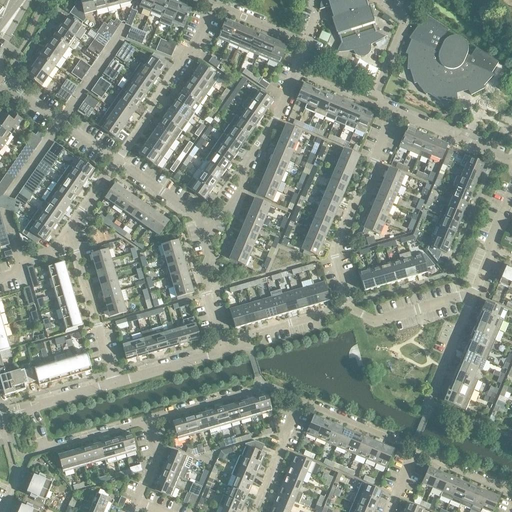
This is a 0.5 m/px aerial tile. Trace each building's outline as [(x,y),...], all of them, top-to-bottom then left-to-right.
[(86,19),(84,14),(96,11),(92,0),(78,0),(70,13),(83,23),(86,19)] [(105,0),(92,0),(96,11),(107,8),(105,0)] [(142,0),(139,7),(150,12),(155,0),(142,0)] [(155,0),(150,12),(162,17),(168,0),(155,0)] [(168,0),(162,17),(159,22),(170,27),(173,21),(180,4),(169,0),(168,0)] [(345,52),(354,50),(355,53),(358,55),(360,56),(364,55),(367,53),(369,51),(369,48),(369,45),(378,41),(386,36),(385,36),(384,36),(376,32),(365,0),(322,0),(321,1),(321,3),(320,4),(320,6),(320,8),(320,9),(319,10),(330,7),(341,43),(337,52),(335,52),(335,53),(345,52)] [(511,0),(494,0),(495,1),(498,2),(511,8),(511,0)] [(413,15),(419,7),(412,2),(406,11),(413,15)] [(180,4),(173,21),(184,26),(191,9),(180,4)] [(411,40),(405,54),(408,55),(407,69),(410,70),(414,84),(417,83),(426,95),(428,93),(440,101),(442,99),(456,102),(457,100),(456,93),(468,90),(471,95),(484,88),(483,86),(493,75),(491,73),(498,62),(476,48),(470,56),(467,54),(467,52),(468,50),(468,47),(467,45),(466,43),(465,41),(463,39),(462,38),(460,37),(457,36),(455,36),(453,36),(451,36),(448,37),(446,38),(445,40),(442,38),(448,30),(425,15),(409,38),(411,40)] [(67,16),(60,27),(75,37),(82,27),(67,16)] [(111,20),(107,25),(116,31),(119,26),(114,22),(111,20)] [(226,20),(218,38),(228,43),(236,25),(226,20)] [(107,25),(104,30),(112,36),(116,31),(107,25)] [(228,43),(238,47),(246,29),(236,25),(228,43)] [(60,27),(53,37),(69,47),(75,37),(60,27)] [(131,27),(128,33),(144,39),(146,33),(142,31),(131,27)] [(246,29),(238,47),(248,51),(256,33),(246,29)] [(112,36),(104,30),(100,36),(108,41),(112,36)] [(328,43),(331,35),(322,31),(318,39),(328,43)] [(137,43),(141,45),(144,39),(128,33),(126,38),(137,43)] [(248,51),(258,55),(266,37),(256,33),(248,51)] [(53,37),(46,46),(62,57),(69,47),(53,37)] [(258,55),(268,60),(276,41),(266,37),(258,55)] [(94,40),(91,45),(96,49),(101,52),(104,48),(94,40)] [(268,60),(279,64),(286,46),(276,41),(268,60)] [(46,46),(40,56),(55,67),(62,57),(46,46)] [(40,56),(33,66),(48,77),(55,67),(40,56)] [(151,57),(145,66),(144,66),(159,76),(165,67),(151,57)] [(208,62),(217,68),(220,63),(212,57),(208,62)] [(140,63),(134,72),(139,75),(153,85),(159,76),(144,66),(145,66),(140,63)] [(200,65),(194,74),(212,87),(219,77),(200,65)] [(26,76),(41,87),(48,77),(33,66),(26,76)] [(134,72),(128,81),(146,94),(153,85),(139,75),(134,72)] [(248,77),(258,84),(261,78),(258,76),(256,78),(251,73),(248,77)] [(194,74),(188,83),(206,96),(212,87),(194,74)] [(243,77),(238,85),(235,89),(239,91),(242,87),(241,87),(244,82),(245,83),(247,79),(243,77)] [(266,89),(269,84),(261,78),(258,84),(266,89)] [(128,81),(122,90),(140,102),(146,94),(128,81)] [(188,83),(182,92),(196,102),(200,105),(206,96),(188,83)] [(296,100),(306,104),(307,104),(313,89),(303,84),(296,100)] [(74,92),(69,88),(66,92),(61,88),(55,96),(65,104),(74,92)] [(323,93),(313,89),(307,104),(306,104),(304,109),(314,114),(323,93)] [(122,90),(116,99),(134,111),(140,102),(122,90)] [(258,91),(252,101),(266,111),(273,101),(258,91)] [(190,111),(190,110),(194,113),(200,105),(196,102),(182,92),(176,101),(190,111)] [(333,97),(323,93),(314,114),(324,118),(333,97)] [(333,97),(324,118),(334,122),(343,101),(333,97)] [(242,107),(246,110),(260,119),(266,111),(252,101),(248,98),(242,107)] [(128,120),(134,111),(116,99),(110,108),(128,120)] [(176,101),(169,110),(188,122),(194,113),(190,110),(190,111),(176,101)] [(343,101),(334,122),(344,126),(353,105),(343,101)] [(353,105),(344,126),(354,130),(363,109),(353,105)] [(122,129),(128,120),(110,108),(104,116),(122,129)] [(365,134),(373,114),(363,109),(354,130),(365,134)] [(169,110),(163,118),(182,131),(188,122),(169,110)] [(240,118),(254,128),(260,119),(246,110),(240,118)] [(6,116),(1,112),(0,113),(0,126),(11,135),(22,120),(10,111),(6,116)] [(115,138),(122,129),(104,116),(97,126),(115,138)] [(236,116),(234,118),(229,124),(234,127),(248,137),(254,128),(240,118),(240,119),(236,116)] [(176,140),(182,131),(163,118),(157,127),(176,140)] [(229,124),(223,133),(242,146),(248,137),(234,127),(229,124)] [(302,131),(286,125),(281,135),(297,142),(302,131)] [(0,141),(5,145),(11,135),(0,126),(0,141)] [(169,149),(176,140),(157,127),(151,136),(169,149)] [(409,152),(417,132),(407,128),(398,147),(409,152)] [(42,140),(41,139),(44,135),(40,132),(37,137),(32,133),(24,144),(34,151),(42,140)] [(417,132),(409,152),(419,156),(427,136),(417,132)] [(223,133),(217,142),(235,155),(242,146),(223,133)] [(281,135),(277,145),(293,152),(297,142),(281,135)] [(163,158),(169,149),(151,136),(145,145),(163,158)] [(427,136),(419,156),(429,160),(431,156),(437,140),(427,136)] [(447,145),(437,140),(431,156),(441,160),(447,145)] [(54,142),(49,150),(48,151),(58,158),(64,149),(54,142)] [(217,142),(211,151),(229,164),(235,155),(217,142)] [(145,145),(139,154),(157,167),(163,158),(145,145)] [(277,145),(273,155),(289,162),(293,152),(277,145)] [(359,156),(343,149),(339,159),(355,166),(359,156)] [(48,151),(47,153),(41,162),(51,169),(58,158),(48,151)] [(223,173),(229,164),(211,151),(205,160),(223,173)] [(273,155),(269,165),(285,172),(289,162),(273,155)] [(480,174),(484,164),(465,156),(460,166),(465,168),(480,174)] [(335,169),(351,176),(355,166),(339,159),(335,169)] [(87,179),(89,176),(91,177),(95,172),(94,170),(79,160),(73,169),(87,179)] [(217,182),(223,173),(205,160),(199,169),(217,182)] [(46,176),(50,170),(51,169),(41,162),(36,169),(46,176)] [(269,165),(265,175),(280,182),(285,172),(269,165)] [(81,188),(82,187),(87,179),(73,169),(69,166),(63,175),(81,188)] [(330,179),(331,179),(347,186),(351,176),(335,169),(330,167),(326,177),(331,179),(330,179)] [(384,178),(400,185),(405,175),(389,168),(384,178)] [(475,184),(480,174),(465,168),(460,177),(460,178),(475,184)] [(36,169),(35,171),(29,179),(38,186),(46,176),(36,169)] [(211,191),(217,182),(199,169),(192,178),(211,191)] [(80,194),(83,189),(82,187),(81,188),(63,175),(57,184),(75,196),(78,193),(80,194)] [(265,175),(260,185),(276,191),(280,182),(265,175)] [(471,194),(475,184),(460,178),(460,177),(457,176),(452,186),(456,188),(456,187),(471,194)] [(186,187),(190,190),(204,200),(211,191),(192,178),(186,187)] [(380,188),(396,195),(400,185),(384,178),(380,188)] [(33,194),(37,188),(38,186),(29,179),(23,187),(33,194)] [(331,179),(326,189),(342,196),(347,186),(331,179)] [(57,184),(50,192),(69,205),(75,196),(57,184)] [(105,198),(114,204),(124,190),(115,184),(105,198)] [(256,195),(272,202),(276,191),(260,185),(256,195)] [(23,187),(22,189),(18,194),(28,201),(33,194),(23,187)] [(467,204),(471,194),(456,187),(456,188),(452,197),(467,204)] [(376,198),(392,205),(396,195),(380,188),(376,198)] [(326,189),(322,199),(338,206),(342,196),(326,189)] [(114,204),(123,211),(133,196),(124,190),(114,204)] [(50,192),(44,202),(48,204),(63,214),(69,205),(50,192)] [(18,194),(14,200),(17,200),(15,206),(19,207),(20,203),(25,206),(28,201),(18,194)] [(123,211),(132,217),(142,202),(133,196),(123,211)] [(1,208),(7,210),(11,198),(5,197),(3,203),(1,208)] [(448,207),(463,214),(467,204),(452,197),(448,207)] [(13,212),(15,206),(17,200),(14,200),(11,198),(7,210),(13,212)] [(372,208),(388,215),(392,205),(376,198),(372,208)] [(270,205),(254,199),(250,209),(266,216),(270,205)] [(322,199),(318,209),(334,216),(338,206),(322,199)] [(416,209),(420,211),(424,201),(420,199),(416,209)] [(132,217),(141,223),(150,209),(142,202),(132,217)] [(48,204),(42,213),(57,223),(59,224),(63,218),(61,217),(63,214),(48,204)] [(444,206),(440,215),(444,217),(459,224),(463,214),(448,207),(444,206)] [(368,218),(384,225),(388,215),(372,208),(368,218)] [(141,223),(149,229),(159,215),(150,209),(141,223)] [(250,209),(246,219),(262,226),(266,216),(250,209)] [(318,209),(314,219),(330,226),(334,216),(318,209)] [(38,210),(32,219),(51,232),(57,223),(42,213),(38,210)] [(169,221),(159,215),(149,229),(159,235),(169,221)] [(435,226),(454,234),(459,224),(444,217),(440,215),(435,226)] [(384,225),(368,218),(363,228),(364,229),(362,233),(367,235),(369,231),(379,235),(384,225)] [(32,219),(29,224),(22,233),(26,236),(37,244),(40,239),(44,241),(45,241),(47,241),(50,236),(49,235),(51,232),(32,219)] [(242,229),(258,236),(262,226),(246,219),(242,229)] [(314,219),(310,229),(326,236),(330,226),(314,219)] [(407,229),(411,230),(415,221),(411,219),(407,229)] [(454,234),(435,226),(431,236),(433,236),(450,244),(454,234)] [(238,239),(253,246),(258,236),(242,229),(238,239)] [(310,229),(306,239),(321,246),(326,236),(310,229)] [(369,244),(376,242),(374,235),(367,237),(369,244)] [(446,254),(450,244),(433,236),(427,250),(437,262),(441,252),(446,254)] [(238,239),(233,249),(249,255),(253,246),(238,239)] [(317,256),(321,246),(306,239),(301,249),(317,256)] [(181,251),(178,240),(161,245),(164,256),(181,251)] [(91,254),(94,265),(111,260),(108,249),(91,254)] [(245,266),(249,255),(233,249),(229,259),(245,266)] [(164,256),(167,266),(184,261),(181,251),(164,256)] [(406,279),(416,276),(410,254),(410,252),(399,256),(400,260),(406,279)] [(422,254),(412,256),(412,253),(410,254),(416,276),(427,273),(426,268),(434,266),(424,254),(422,255),(422,254)] [(94,265),(97,275),(114,270),(111,260),(94,265)] [(390,263),(395,282),(406,279),(400,260),(390,263)] [(167,266),(170,277),(187,272),(184,261),(167,266)] [(48,267),(51,278),(67,273),(64,262),(54,265),(53,265),(52,265),(51,265),(50,265),(49,266),(49,267),(48,267)] [(380,266),(385,285),(395,282),(390,263),(380,266)] [(369,269),(375,288),(385,285),(380,266),(369,269)] [(509,288),(510,286),(509,286),(511,279),(511,267),(510,270),(505,268),(498,284),(509,288)] [(375,288),(369,269),(358,272),(364,291),(375,288)] [(97,275),(100,286),(117,281),(114,270),(97,275)] [(170,277),(173,287),(190,282),(187,272),(170,277)] [(51,278),(54,288),(70,283),(67,273),(51,278)] [(100,286),(103,296),(120,291),(117,281),(100,286)] [(173,287),(177,298),(193,293),(190,282),(173,287)] [(329,301),(324,282),(313,285),(318,304),(329,301)] [(54,288),(57,299),(74,294),(70,283),(54,288)] [(313,285),(303,288),(308,307),(318,304),(313,285)] [(34,304),(29,286),(23,288),(28,306),(34,304)] [(303,288),(292,291),(298,310),(308,307),(303,288)] [(106,306),(123,302),(128,300),(125,290),(120,291),(103,296),(106,306)] [(287,313),(282,294),(281,290),(270,293),(271,297),(277,316),(287,313)] [(292,291),(282,294),(287,313),(298,310),(292,291)] [(57,299),(60,309),(77,304),(74,294),(57,299)] [(271,297),(261,300),(266,319),(277,316),(271,297)] [(261,300),(250,303),(256,323),(266,319),(261,300)] [(485,301),(481,311),(498,319),(503,308),(485,301)] [(106,306),(109,317),(126,312),(123,302),(106,306)] [(240,306),(246,326),(256,323),(250,303),(240,306)] [(60,309),(63,319),(80,315),(77,304),(60,309)] [(235,329),(246,326),(240,306),(229,310),(235,329)] [(481,311),(477,321),(499,331),(503,321),(498,319),(481,311)] [(83,325),(80,315),(63,319),(66,330),(65,333),(78,330),(77,327),(83,325)] [(184,325),(189,342),(200,339),(195,322),(194,318),(183,321),(184,325)] [(477,321),(473,331),(495,341),(499,331),(477,321)] [(184,325),(174,328),(179,345),(189,342),(184,325)] [(174,328),(163,331),(168,348),(179,345),(174,328)] [(141,333),(142,337),(143,337),(147,354),(158,351),(153,334),(151,330),(141,333)] [(163,331),(153,334),(158,351),(168,348),(163,331)] [(473,331),(468,341),(490,351),(495,341),(473,331)] [(0,352),(10,349),(7,337),(0,339),(0,352)] [(142,337),(132,340),(137,357),(147,354),(143,337),(142,337)] [(126,360),(137,357),(132,340),(121,344),(126,360)] [(464,351),(486,360),(490,351),(468,341),(464,351)] [(486,360),(464,351),(460,361),(477,368),(477,369),(482,371),(486,360)] [(81,373),(91,370),(89,360),(89,359),(89,358),(89,357),(88,356),(87,355),(86,352),(76,356),(81,373)] [(6,374),(0,354),(0,375),(0,376),(0,375),(0,390),(1,391),(2,391),(3,391),(4,396),(15,393),(9,373),(6,374)] [(76,356),(65,359),(70,376),(81,373),(76,356)] [(65,359),(55,362),(60,379),(70,376),(65,359)] [(473,378),(477,369),(477,368),(460,361),(456,371),(473,378)] [(55,362),(44,365),(50,382),(60,379),(55,362)] [(44,365),(34,368),(37,380),(39,386),(50,382),(44,365)] [(20,370),(9,373),(15,393),(25,390),(24,384),(37,380),(34,368),(20,372),(20,370)] [(452,381),(474,390),(478,380),(473,378),(456,371),(452,381)] [(447,391),(469,400),(474,390),(452,381),(447,391)] [(469,400),(447,391),(443,401),(465,411),(469,400)] [(267,395),(256,398),(261,415),(272,412),(267,395)] [(256,398),(246,401),(251,418),(261,415),(256,398)] [(246,401),(235,404),(240,421),(251,418),(246,401)] [(235,404),(225,407),(230,424),(240,421),(235,404)] [(225,407),(215,410),(220,427),(230,424),(225,407)] [(215,410),(204,413),(209,430),(220,427),(215,410)] [(204,413),(194,416),(199,433),(209,430),(204,413)] [(194,416),(183,419),(188,436),(199,433),(194,416)] [(305,434),(316,438),(324,420),(313,416),(305,434)] [(177,439),(188,436),(183,419),(173,422),(177,439)] [(316,438),(326,443),(333,424),(324,420),(316,438)] [(326,443),(336,447),(343,428),(333,424),(326,443)] [(343,428),(336,447),(346,451),(353,433),(343,428)] [(353,433),(346,451),(356,455),(363,437),(353,433)] [(131,434),(121,437),(125,454),(136,451),(131,434)] [(121,437),(110,440),(115,457),(125,454),(121,437)] [(223,440),(224,442),(225,447),(235,444),(234,437),(223,440)] [(363,437),(356,455),(366,459),(373,441),(363,437)] [(110,440),(100,443),(105,460),(115,457),(110,440)] [(242,456),(260,464),(265,454),(259,451),(262,444),(255,441),(245,444),(246,447),(242,456)] [(373,441),(366,459),(376,464),(383,445),(373,441)] [(100,443),(89,446),(94,463),(105,460),(100,443)] [(383,445),(376,464),(386,468),(394,450),(383,445)] [(89,446),(79,449),(84,466),(94,463),(89,446)] [(79,449),(69,452),(73,469),(84,466),(79,449)] [(172,450),(168,460),(184,467),(189,469),(193,459),(172,450)] [(63,472),(73,469),(69,452),(58,455),(63,472)] [(315,463),(295,455),(290,465),(306,472),(311,474),(315,463)] [(241,456),(240,456),(235,466),(256,474),(260,464),(242,456),(241,456)] [(168,460),(163,470),(179,477),(184,467),(168,460)] [(129,468),(131,474),(142,471),(140,465),(129,468)] [(290,465),(286,475),(302,482),(306,472),(290,465)] [(231,476),(236,477),(252,484),(256,474),(235,466),(231,476)] [(432,488),(439,472),(428,467),(422,483),(432,488)] [(175,487),(179,477),(163,470),(159,480),(175,487)] [(440,491),(442,492),(449,476),(439,472),(432,488),(434,489),(435,491),(438,492),(440,491)] [(34,475),(30,484),(48,492),(54,479),(45,475),(44,477),(39,475),(38,477),(34,475)] [(286,475),(282,485),(298,492),(302,482),(286,475)] [(236,477),(231,476),(227,485),(248,494),(252,484),(236,477)] [(442,492),(440,496),(450,501),(459,480),(449,476),(442,492)] [(171,497),(175,487),(159,480),(155,491),(171,497)] [(459,480),(450,501),(460,505),(468,484),(459,480)] [(382,491),(366,485),(361,483),(357,493),(378,502),(382,491)] [(30,484),(26,493),(31,495),(30,497),(34,498),(34,501),(43,505),(48,492),(30,484)] [(478,488),(468,484),(460,505),(470,509),(478,488)] [(223,495),(227,497),(244,504),(248,494),(227,485),(223,495)] [(282,485),(278,495),(294,502),(298,504),(303,494),(298,492),(282,485)] [(470,509),(476,511),(480,511),(482,509),(488,493),(478,488),(470,509)] [(96,493),(92,504),(109,511),(114,501),(96,493)] [(353,503),(374,511),(378,502),(357,493),(353,503)] [(482,509),(489,511),(492,511),(499,497),(488,493),(482,509)] [(187,504),(194,507),(198,496),(193,494),(191,494),(187,504)] [(278,495),(274,505),(290,511),(294,502),(278,495)] [(420,498),(416,496),(414,501),(414,503),(424,507),(426,503),(420,501),(420,498)] [(126,499),(122,497),(121,497),(117,506),(122,508),(126,499)] [(227,497),(223,507),(234,511),(240,511),(244,504),(227,497)] [(349,511),(373,511),(374,511),(353,503),(349,511)] [(427,511),(407,503),(403,511),(427,511)]
